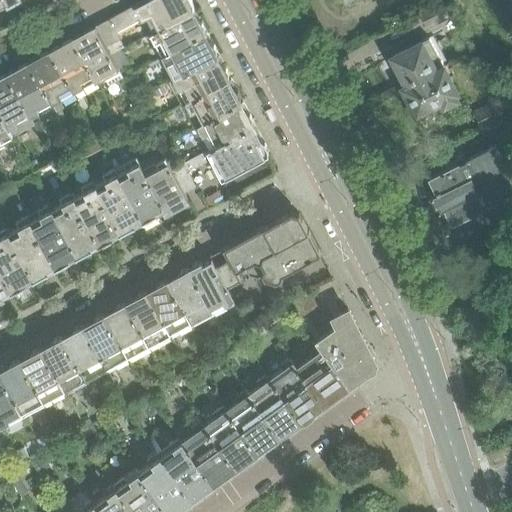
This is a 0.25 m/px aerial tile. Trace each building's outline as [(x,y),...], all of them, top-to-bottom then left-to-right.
[(150,34),(194,11),(193,10),(193,4),(190,0),(142,0),(95,26),(107,47),(120,40),(116,33),(141,19),(150,34)] [(449,16),(442,2),(419,14),(426,27),(449,16)] [(206,35),(205,32),(204,26),(202,21),(197,18),(194,11),(150,34),(161,57),(206,35)] [(123,77),(111,55),(107,47),(95,26),(84,32),(83,36),(74,41),(96,81),(104,76),(109,85),(123,77)] [(218,57),(217,55),(216,49),(214,45),(209,41),(206,35),(161,57),(144,66),(147,71),(156,66),(164,62),(173,80),(218,57)] [(96,81),(74,41),(70,39),(51,50),(74,93),(96,81)] [(436,70),(421,42),(391,57),(405,86),(436,70)] [(74,93),(51,50),(40,56),(38,60),(31,65),(52,104),(61,121),(66,118),(61,110),(64,108),(59,100),(74,93)] [(230,81),(228,79),(228,73),(226,68),(221,64),(218,57),(173,80),(169,82),(174,93),(179,90),(185,104),(230,81)] [(52,104),(31,65),(26,63),(7,73),(30,116),(52,104)] [(458,94),(443,66),(436,70),(405,86),(401,88),(415,116),(441,102),(443,107),(457,100),(455,95),(458,94)] [(30,116),(7,73),(0,77),(0,115),(11,136),(16,145),(22,141),(17,133),(12,135),(8,128),(30,116)] [(197,126),(241,103),(240,102),(240,96),(238,91),(233,87),(230,81),(185,104),(172,111),(177,121),(191,114),(197,126)] [(87,107),(82,98),(78,100),(83,110),(87,107)] [(505,115),(498,101),(474,114),(481,127),(505,115)] [(209,149),(252,125),(252,119),(250,114),(245,110),(241,103),(197,126),(209,149)] [(11,136),(0,115),(0,147),(4,145),(1,141),(11,136)] [(48,136),(44,129),(44,130),(39,121),(33,123),(43,140),(48,136)] [(268,155),(268,149),(264,142),(259,138),(252,125),(209,149),(172,169),(184,192),(195,186),(187,171),(211,159),(221,180),(268,155)] [(511,156),(504,161),(496,144),(428,179),(436,194),(431,197),(435,204),(439,211),(443,209),(452,225),(464,219),(465,222),(471,219),(469,216),(482,210),(485,216),(492,212),(489,206),(511,194),(511,175),(511,174),(511,173),(511,156)] [(163,208),(143,168),(136,156),(124,163),(126,167),(117,172),(142,220),(145,221),(158,215),(157,212),(163,208)] [(184,192),(172,169),(165,156),(143,168),(163,208),(165,211),(188,199),(184,192)] [(142,220),(117,172),(116,173),(113,169),(102,175),(105,179),(96,184),(121,231),(125,233),(130,229),(133,225),(142,220)] [(121,231),(96,184),(95,185),(92,180),(81,187),(83,190),(73,196),(99,243),(103,244),(111,240),(112,236),(121,231)] [(99,243),(73,196),(71,191),(59,198),(61,203),(51,208),(77,255),(78,255),(82,255),(88,252),(90,248),(99,243)] [(223,199),(219,191),(205,197),(210,206),(223,199)] [(77,255),(51,208),(48,204),(37,210),(40,214),(30,219),(55,267),(56,266),(60,268),(67,263),(68,260),(77,255)] [(321,253),(308,229),(308,230),(299,213),(292,211),(223,248),(228,258),(214,265),(225,287),(242,278),(238,271),(245,267),(250,275),(259,278),(265,275),(267,279),(275,282),(283,277),(284,272),(309,259),(310,261),(315,258),(314,257),(320,253),(321,253)] [(55,267),(30,219),(28,215),(16,222),(18,226),(8,231),(33,279),(34,279),(39,278),(44,275),(47,271),(55,267)] [(33,279),(8,231),(6,228),(0,230),(0,268),(12,290),(16,291),(24,287),(25,283),(33,279)] [(225,287),(214,265),(211,258),(203,262),(197,261),(193,264),(190,269),(213,311),(233,300),(225,287)] [(12,290),(0,268),(0,299),(2,299),(3,295),(12,290)] [(213,311),(190,269),(184,269),(179,271),(177,276),(168,281),(191,323),(213,311)] [(334,279),(290,303),(307,327),(312,323),(306,314),(313,310),(313,309),(323,303),(341,293),(334,279)] [(191,323),(168,281),(163,280),(158,283),(156,287),(147,292),(170,334),(191,323)] [(170,334),(147,292),(142,291),(137,294),(134,299),(126,303),(148,346),(170,334)] [(148,346),(126,303),(121,303),(116,305),(113,310),(105,315),(128,357),(148,346)] [(376,362),(348,308),(335,314),(338,322),(315,339),(318,344),(349,384),(354,383),(359,380),(362,375),(366,372),(374,368),(376,362)] [(128,357),(105,315),(100,314),(95,317),(92,322),(84,326),(106,368),(128,357)] [(106,368),(84,326),(79,326),(74,328),(71,333),(63,338),(85,380),(106,368)] [(85,380),(63,338),(57,337),(53,340),(50,344),(42,349),(64,391),(85,380)] [(349,384),(318,344),(309,351),(312,355),(297,365),(323,403),(328,402),(333,398),(336,393),(349,384)] [(64,391),(42,349),(36,348),(32,351),(29,356),(21,360),(43,402),(64,391)] [(323,403),(297,365),(293,361),(292,361),(289,357),(280,364),(282,368),(269,377),(299,419),(301,418),(306,418),(311,414),(313,410),(323,403)] [(43,402),(21,360),(15,360),(10,362),(8,367),(0,371),(0,372),(23,413),(43,402)] [(210,375),(201,364),(195,367),(204,379),(210,375)] [(23,413),(0,372),(0,425),(23,413)] [(299,419),(269,377),(267,373),(256,381),(259,384),(247,393),(278,435),(284,434),(288,430),(291,425),(299,419)] [(154,391),(148,380),(142,383),(148,394),(154,391)] [(278,435),(247,393),(245,389),(234,396),(235,398),(224,406),(256,451),(262,450),(266,446),(269,441),(278,435)] [(168,405),(159,391),(152,396),(161,410),(168,405)] [(111,412),(124,405),(125,405),(122,399),(108,406),(111,412)] [(256,451),(224,406),(223,404),(212,412),(215,416),(203,425),(234,466),(240,465),(244,462),(247,457),(256,451)] [(234,466),(203,425),(200,421),(191,427),(194,431),(182,440),(211,482),(212,482),(218,481),(222,478),(225,473),(234,466)] [(94,431),(90,424),(82,429),(86,436),(94,431)] [(48,447),(42,436),(36,439),(36,440),(42,450),(48,447)] [(211,482),(182,440),(179,436),(169,443),(171,447),(160,455),(190,498),(196,497),(200,493),(203,488),(211,482)] [(21,462),(42,450),(36,440),(16,452),(21,462)] [(190,498),(160,455),(157,451),(156,452),(149,442),(147,443),(144,446),(143,449),(143,453),(145,457),(147,459),(146,459),(149,463),(138,471),(167,511),(174,511),(178,509),(181,504),(190,498)] [(41,454),(33,460),(44,475),(52,469),(41,454)] [(167,511),(138,471),(135,467),(113,484),(132,511),(167,511)] [(132,511),(113,484),(103,491),(106,495),(94,503),(100,511),(132,511)] [(100,511),(94,503),(91,499),(81,506),(84,511),(82,511),(100,511)]
